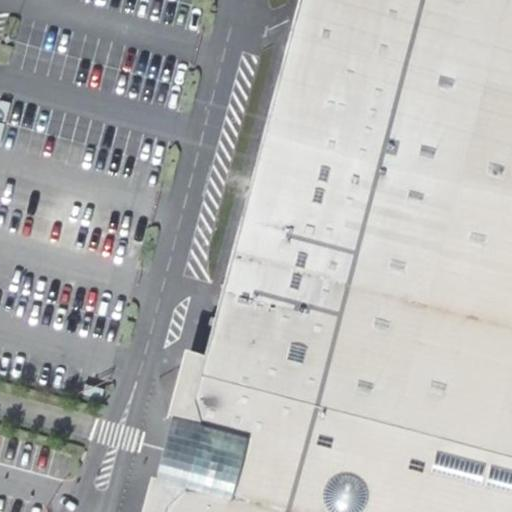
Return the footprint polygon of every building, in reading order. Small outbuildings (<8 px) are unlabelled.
[(511,511),(511,0),(299,0),(205,356),(193,400),(202,429),(198,444),(193,443),(191,444),(189,444),(188,445),(185,447),(183,450),(182,451),(182,452),(181,453),(181,456),(181,457),(181,460),(181,461),(182,462),(183,464),(185,467),(186,468),(188,469),(189,469),(191,470),(187,486),(165,506),(163,511),(511,511)] [(0,142),(1,143),(11,105),(0,102),(0,142)] [(89,334),(94,315),(84,312),(78,331),(89,334)] [(163,511),(165,506),(187,486),(191,470),(189,469),(188,469),(186,468),(185,467),(183,464),(182,462),(181,461),(181,460),(181,457),(181,456),(181,453),(182,452),(182,451),(183,450),(185,447),(188,445),(189,444),(191,444),(193,443),(198,444),(202,429),(193,400),(205,356),(186,350),(168,418),(172,420),(165,448),(157,475),(153,473),(142,511),(163,511)] [(101,400),(106,381),(62,370),(61,373),(61,390),(101,400)]
